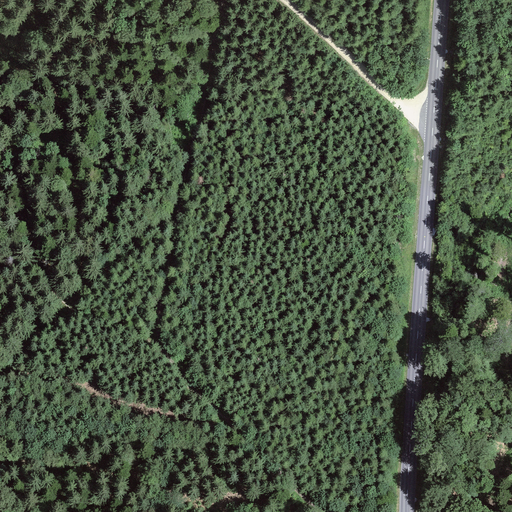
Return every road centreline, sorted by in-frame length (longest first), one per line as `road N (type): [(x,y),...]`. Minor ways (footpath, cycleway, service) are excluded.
road 1 (tertiary): [(408,511),(439,0)]
road 2 (track): [(290,0),(323,42),(426,137)]
